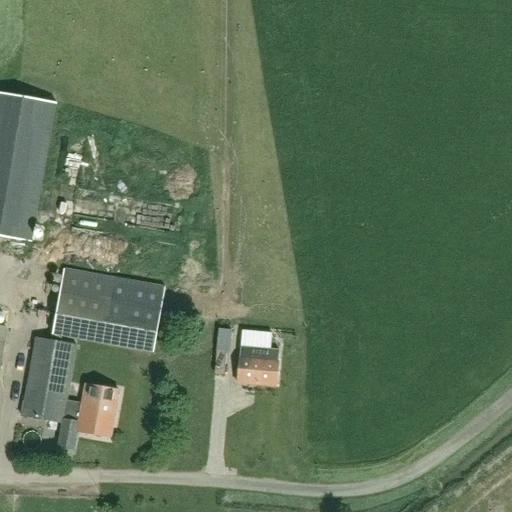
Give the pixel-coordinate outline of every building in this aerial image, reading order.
[(0,93),(0,236),(31,242),(56,104),(0,93)] [(160,245),(182,247),(184,233),(161,231),(160,245)] [(163,287),(64,270),(52,335),(152,353),(163,287)] [(119,392),(85,385),(82,405),(66,402),(76,346),(35,339),(22,417),(62,424),(63,419),(79,421),(77,432),(110,438),(119,392)] [(240,347),(239,356),(236,383),(275,387),(278,350),(240,347)]
